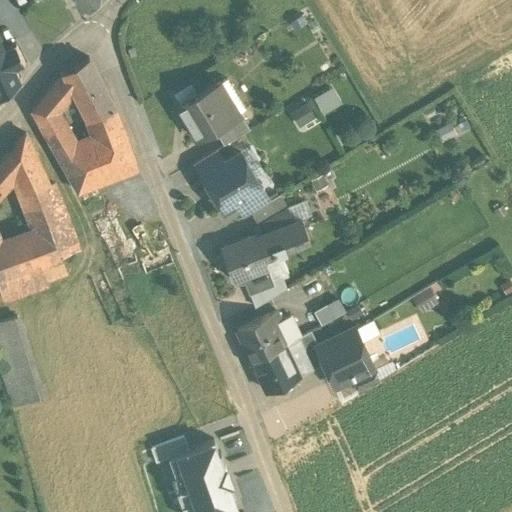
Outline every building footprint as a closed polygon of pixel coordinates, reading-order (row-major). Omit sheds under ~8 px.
[(0,95),(20,80),(13,66),(4,48),(0,39),(0,95)] [(24,61),(15,43),(4,48),(13,66),(24,61)] [(112,102),(88,56),(63,71),(74,91),(74,92),(87,118),(112,102)] [(63,71),(50,86),(63,103),(70,95),(74,92),(74,91),(63,71)] [(220,80),(177,106),(196,137),(213,127),(239,111),(220,80)] [(313,94),(322,110),(341,100),(332,84),(313,94)] [(74,139),(58,110),(63,103),(50,86),(31,109),(68,172),(88,162),(75,140),(74,139)] [(112,102),(87,118),(93,132),(74,139),(75,140),(88,162),(128,144),(112,102)] [(308,102),(290,108),(294,120),(312,115),(308,102)] [(239,111),(213,127),(223,143),(249,127),(239,111)] [(326,128),(317,114),(302,124),(311,138),(326,128)] [(47,182),(24,132),(0,159),(0,187),(14,173),(36,229),(50,225),(48,220),(56,217),(47,182)] [(128,144),(88,162),(68,172),(77,190),(137,167),(128,144)] [(215,148),(195,160),(203,173),(223,161),(223,160),(215,148)] [(240,150),(223,160),(223,161),(203,173),(202,173),(212,190),(216,191),(219,196),(218,200),(223,207),(235,199),(260,185),(240,150)] [(67,213),(54,183),(48,181),(47,182),(56,217),(67,213)] [(260,185),(235,199),(244,213),(270,198),(261,184),(260,185)] [(270,198),(251,210),(256,219),(276,207),(270,198)] [(288,206),(258,224),(262,232),(256,234),(263,254),(309,236),(302,216),(295,218),(288,206)] [(125,238),(112,212),(94,221),(117,267),(136,260),(129,239),(125,238)] [(56,217),(48,220),(50,225),(60,253),(79,247),(67,213),(56,217)] [(0,241),(0,276),(40,263),(61,255),(60,253),(50,225),(36,229),(0,241)] [(160,227),(129,239),(136,260),(140,258),(168,248),(160,227)] [(255,233),(221,246),(233,277),(243,274),(267,264),(263,254),(256,234),(255,233)] [(168,248),(140,258),(145,273),(173,262),(168,248)] [(61,255),(40,263),(46,280),(67,272),(61,255)] [(40,263),(0,276),(0,290),(2,297),(47,281),(46,280),(40,263)] [(267,264),(243,274),(249,291),(274,281),(273,278),(267,264)] [(274,281),(249,291),(255,305),(287,286),(283,274),(273,278),(274,281)] [(314,306),(320,321),(345,310),(339,295),(314,306)] [(269,313),(237,329),(251,359),(284,343),(274,323),(281,319),(276,310),(269,314),(269,313)] [(17,314),(0,318),(0,331),(20,325),(17,314)] [(20,325),(0,331),(0,366),(11,404),(40,396),(20,325)] [(317,344),(316,344),(324,361),(335,385),(353,376),(374,366),(354,326),(317,344)] [(310,329),(292,339),(284,343),(294,365),(300,362),(304,371),(312,367),(303,348),(316,341),(310,329)] [(316,341),(303,348),(312,367),(324,361),(316,344),(317,344),(316,341)] [(284,343),(251,359),(266,389),(298,374),(298,373),(304,371),(300,362),(294,365),(284,343)] [(374,366),(353,376),(359,390),(379,378),(374,366)] [(169,455),(189,448),(184,434),(151,446),(156,461),(170,457),(169,455)] [(170,457),(189,511),(215,511),(237,505),(213,439),(189,448),(169,455),(170,457)]
